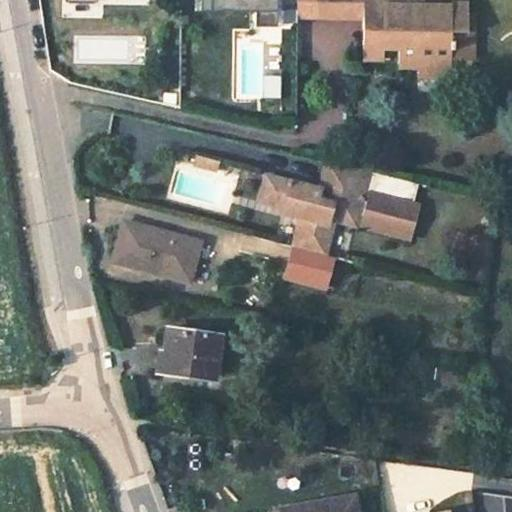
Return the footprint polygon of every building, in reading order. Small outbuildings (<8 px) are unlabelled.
[(276,0),(200,0),(200,12),(277,13),(276,0)] [(317,18),(317,0),(297,0),(297,18),(317,18)] [(317,0),(317,18),(346,19),(346,0),(317,0)] [(384,0),(346,0),(346,19),(364,18),(384,19),(384,4),(384,0)] [(364,18),(363,62),(419,63),(419,72),(452,73),(453,61),(453,31),(470,32),(470,26),(471,5),(384,4),(384,19),(364,18)] [(453,31),(453,61),(477,60),(477,26),(470,26),(470,32),(453,31)] [(219,158),(200,154),(198,163),(217,168),(219,158)] [(285,273),(344,289),(347,279),(338,276),(342,259),(325,254),(334,219),(356,225),(366,189),(371,169),(328,159),(321,188),(266,173),(260,199),(283,205),(282,211),(299,216),(291,246),(292,246),(285,273)] [(366,189),(356,225),(404,238),(414,202),(366,189)] [(111,262),(189,282),(199,242),(121,221),(111,262)] [(168,355),(165,373),(213,379),(218,338),(167,331),(163,354),(168,355)] [(155,371),(165,373),(168,355),(163,354),(157,353),(155,371)] [(273,509),(273,511),(354,511),(353,498),(273,509)]
